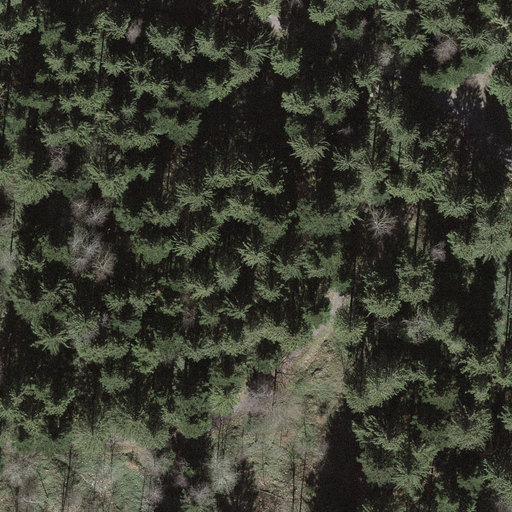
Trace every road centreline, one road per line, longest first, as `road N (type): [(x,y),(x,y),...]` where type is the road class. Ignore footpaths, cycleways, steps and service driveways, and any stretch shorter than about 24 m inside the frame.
road 1 (track): [(0,446),(144,439),(233,416),(301,374),(480,117)]
road 2 (track): [(164,0),(325,33),(404,68),(480,117),(511,153)]
